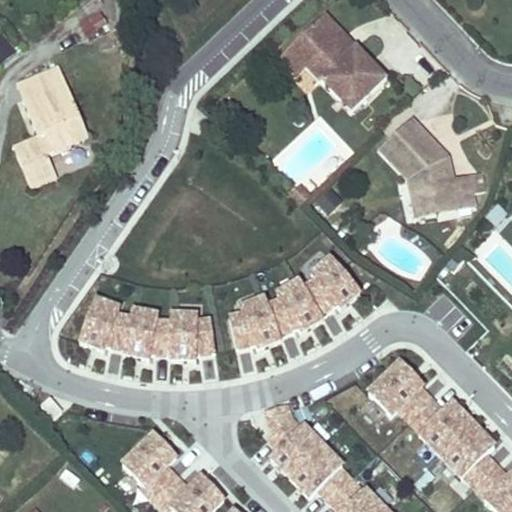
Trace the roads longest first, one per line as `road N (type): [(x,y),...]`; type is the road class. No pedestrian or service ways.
road 1 (residential): [(27,365),(37,323),(149,156),(177,81),(262,0)]
road 2 (residential): [(511,420),(425,336),(407,330),(271,391),(212,401)]
road 3 (residential): [(212,401),(107,396),(27,365)]
road 4 (residential): [(212,401),(216,438),(283,511)]
road 5 (residential): [(412,0),(482,72),(511,77)]
